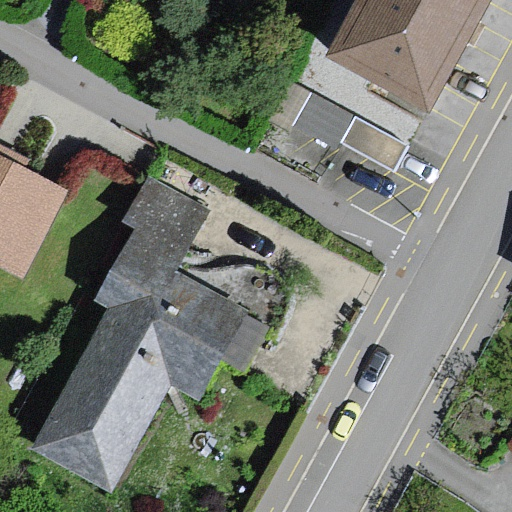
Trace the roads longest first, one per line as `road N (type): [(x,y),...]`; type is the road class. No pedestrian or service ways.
road 1 (residential): [(0,45),(448,281)]
road 2 (residential): [(316,511),(448,281)]
road 3 (residential): [(448,281),(511,169)]
